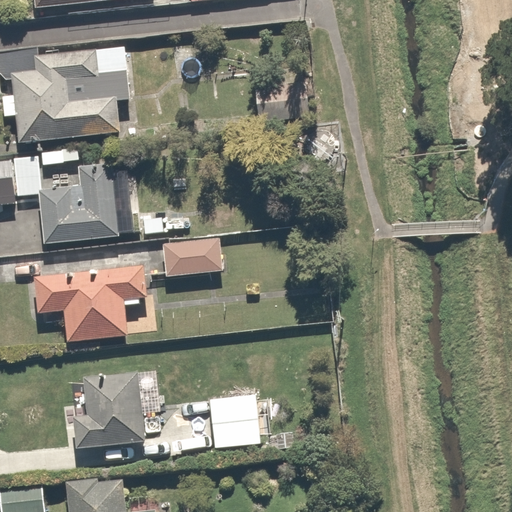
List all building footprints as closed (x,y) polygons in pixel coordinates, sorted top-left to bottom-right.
[(35,0),(37,9),(115,0),(35,0)] [(130,100),(125,50),(40,59),(40,52),(0,56),(0,84),(13,83),(19,145),(119,135),(116,101),(130,100)] [(306,91),(246,95),(249,131),(308,126),(306,91)] [(40,202),(46,257),(120,248),(111,175),(78,179),(80,198),(40,202)] [(145,209),(144,237),(167,237),(167,209),(145,209)] [(217,254),(159,257),(161,289),(219,287),(217,254)] [(150,314),(146,282),(38,295),(42,327),(65,324),(69,359),(130,351),(126,317),(150,314)] [(147,442),(140,372),(85,378),(88,415),(76,417),(79,449),(147,442)] [(261,409),(209,415),(214,458),(266,452),(261,409)] [(144,511),(126,511),(123,482),(69,488),(71,511),(157,511),(144,511)] [(42,511),(41,496),(0,500),(0,511),(42,511)]
